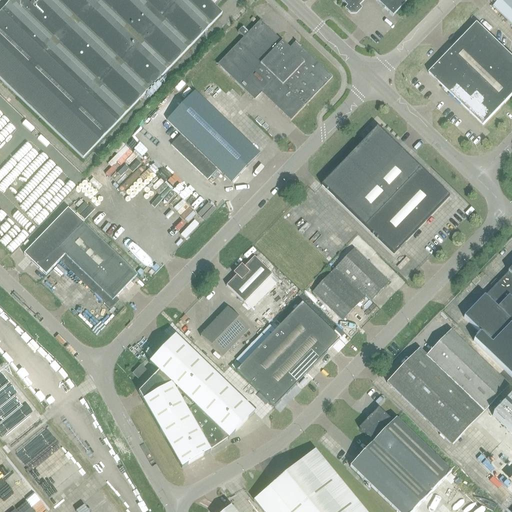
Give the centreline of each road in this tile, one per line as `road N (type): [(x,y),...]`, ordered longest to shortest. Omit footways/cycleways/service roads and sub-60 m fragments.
road 1 (unclassified): [(172,507),(292,424),(505,203),(478,177)]
road 2 (unclassified): [(94,368),(372,77)]
road 3 (unclassified): [(172,507),(94,368)]
road 4 (unclassified): [(478,177),(372,77)]
road 5 (unclassified): [(94,368),(0,277)]
